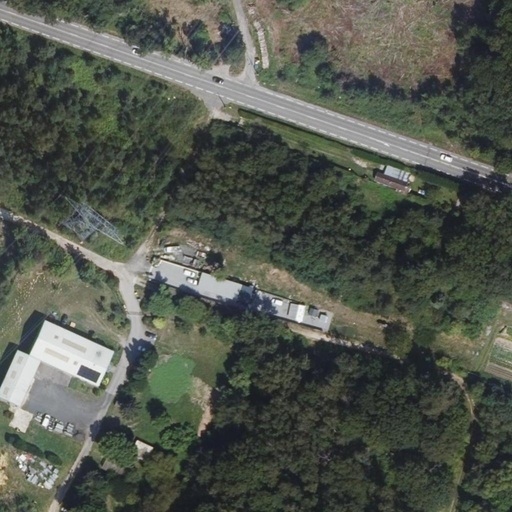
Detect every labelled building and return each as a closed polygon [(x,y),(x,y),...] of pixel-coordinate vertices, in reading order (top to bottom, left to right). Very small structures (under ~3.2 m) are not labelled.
[(399,180),(402,170),(380,162),(377,172),(378,172),(379,169),(387,172),(386,175),(399,180)] [(397,184),(399,180),(386,175),(387,172),(379,169),(378,172),(377,172),(371,170),(368,177),(396,188),(395,190),(400,192),(402,185),(397,184)] [(468,195),(471,188),(464,186),(461,193),(468,195)] [(169,264),(166,276),(185,281),(202,285),(205,273),(169,264)] [(166,276),(151,273),(149,282),(183,290),(185,281),(166,276)] [(264,294),(249,288),(243,306),(258,311),(264,294)] [(109,358),(113,349),(43,318),(27,352),(40,358),(97,383),(104,368),(109,358)] [(0,395),(20,404),(40,358),(27,352),(16,347),(0,383),(0,395)] [(109,370),(113,360),(109,358),(104,368),(109,370)] [(66,417),(44,409),(36,431),(57,440),(66,417)] [(154,447),(138,441),(132,456),(148,462),(154,447)] [(137,465),(109,454),(103,469),(131,480),(137,465)]
